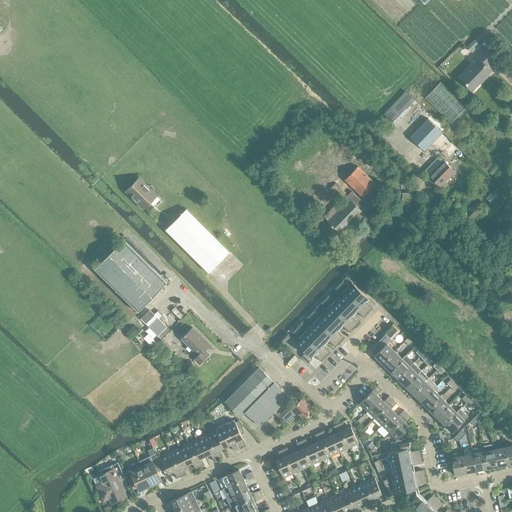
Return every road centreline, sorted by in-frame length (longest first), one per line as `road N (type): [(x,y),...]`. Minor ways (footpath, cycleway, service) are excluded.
road 1 (residential): [(249,453),(321,424),(370,368),(419,417),(443,488),(484,481)]
road 2 (residential): [(133,511),(249,453)]
